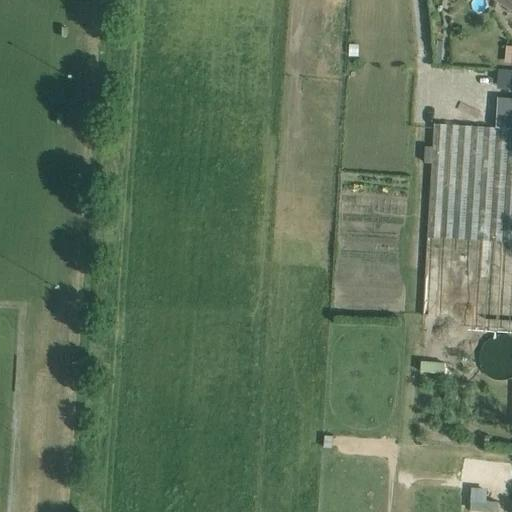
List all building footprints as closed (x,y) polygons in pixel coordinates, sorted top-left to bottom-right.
[(511,0),(496,0),(511,9),(511,0)] [(497,89),(511,90),(511,70),(498,69),(497,89)] [(511,101),(498,101),(496,128),(434,125),(423,327),(511,331),(511,101)] [(511,381),(511,379),(511,344),(500,337),(484,365),(511,381)] [(472,509),(499,510),(500,501),(489,500),(489,489),(473,488),(472,509)]
